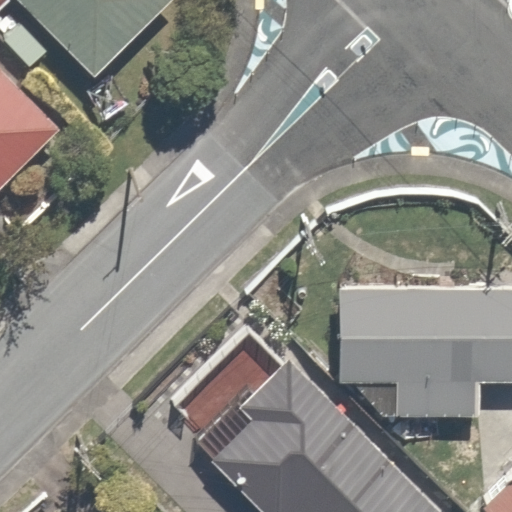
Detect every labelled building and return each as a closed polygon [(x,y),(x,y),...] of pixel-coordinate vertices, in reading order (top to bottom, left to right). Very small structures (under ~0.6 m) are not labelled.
[(0,0),(0,7),(7,0),(20,0),(84,63),(145,0),(0,0)] [(0,168),(51,116),(0,67),(0,168)] [(511,276),(339,273),(337,373),(365,373),(364,405),(396,406),(396,433),(475,434),(476,372),(511,372),(511,276)] [(453,511),(287,350),(194,445),(262,511),(275,511),(286,501),(297,511),(453,511)] [(511,511),(511,467),(480,502),(491,511),(511,511)]
